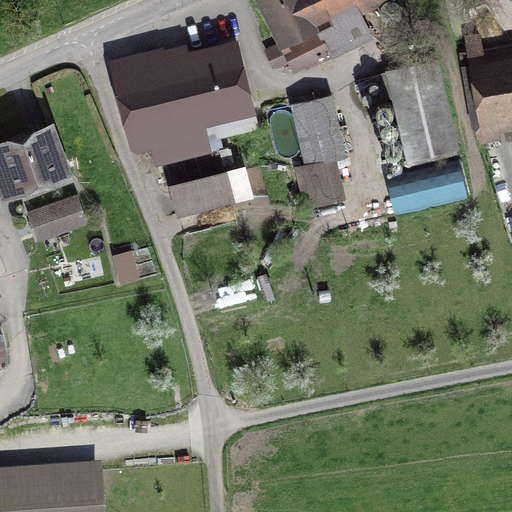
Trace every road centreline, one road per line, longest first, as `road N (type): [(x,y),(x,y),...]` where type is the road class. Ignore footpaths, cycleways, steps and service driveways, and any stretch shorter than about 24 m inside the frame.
road 1 (track): [(511,368),(210,425)]
road 2 (tertiary): [(0,74),(172,0)]
